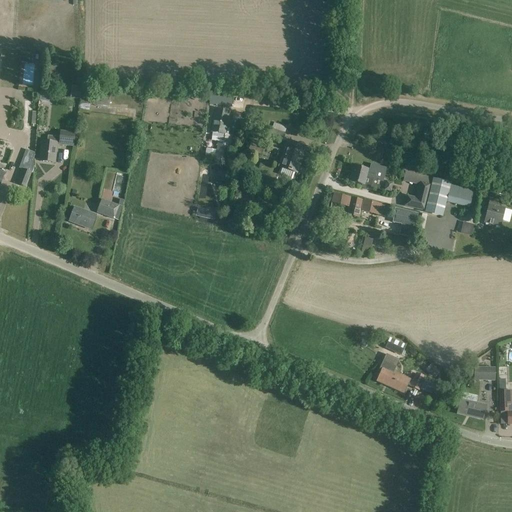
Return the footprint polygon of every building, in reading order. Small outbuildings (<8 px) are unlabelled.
[(20,60),(30,61),(31,54),(21,53),(20,60)] [(72,86),(70,99),(80,100),(81,87),(72,86)] [(41,92),(40,101),(49,102),(50,93),(41,92)] [(109,97),(82,94),(81,104),(109,107),(109,97)] [(231,107),(232,100),(232,99),(210,97),(210,99),(209,105),(231,107)] [(229,112),(216,110),(213,133),(214,133),(213,141),(226,143),(229,112)] [(285,134),(271,130),(269,137),(282,142),(285,134)] [(75,133),(60,131),(59,138),(59,145),(59,146),(74,147),(75,133)] [(47,142),(42,142),(40,162),(54,163),(56,144),(59,145),(59,138),(48,137),(47,142)] [(265,145),(252,140),(247,155),(253,157),(254,153),(261,156),(265,145)] [(231,146),(218,143),(216,151),(206,149),(204,162),(210,163),(211,159),(214,159),(213,164),(226,167),(231,146)] [(304,148),(288,143),(277,175),(279,177),(286,179),(288,178),(291,171),(296,173),(304,148)] [(456,145),(448,143),(445,162),(452,163),(456,145)] [(34,153),(26,150),(19,169),(22,170),(16,185),(26,189),(32,173),(33,173),(34,153)] [(355,167),(351,182),(361,185),(363,185),(363,187),(368,189),(372,187),(374,180),(374,179),(382,181),(385,169),(371,166),(370,172),(367,171),(355,167)] [(218,170),(216,180),(225,182),(227,172),(218,170)] [(427,202),(425,211),(442,216),(446,202),(469,208),(473,192),(450,186),(450,184),(433,179),(427,202)] [(426,204),(430,185),(420,183),(416,199),(407,197),(404,207),(422,211),(424,211),(426,204)] [(380,205),(333,195),(331,203),(349,207),(347,215),(358,218),(360,211),(378,215),(380,205)] [(119,206),(102,200),(96,213),(114,220),(119,206)] [(497,201),(490,200),(489,206),(488,206),(484,223),(500,227),(501,221),(508,223),(511,211),(496,207),(497,201)] [(96,216),(75,208),(69,222),(91,230),(96,216)] [(396,209),(393,223),(402,224),(400,235),(412,237),(417,215),(396,209)] [(470,235),(472,226),(461,224),(459,233),(470,235)] [(373,240),(365,238),(361,255),(371,257),(373,251),(371,250),(373,240)] [(392,340),(389,339),(381,346),(388,353),(390,350),(392,352),(397,347),(395,345),(396,344),(392,340)] [(413,382),(383,368),(377,382),(403,394),(407,385),(418,390),(424,377),(417,374),(413,382)] [(495,368),(474,368),(473,381),(495,382),(495,368)] [(511,405),(508,406),(508,391),(499,392),(500,412),(501,412),(501,413),(501,415),(508,414),(508,425),(511,424),(511,405)] [(486,406),(460,400),(457,414),(483,420),(486,406)]
